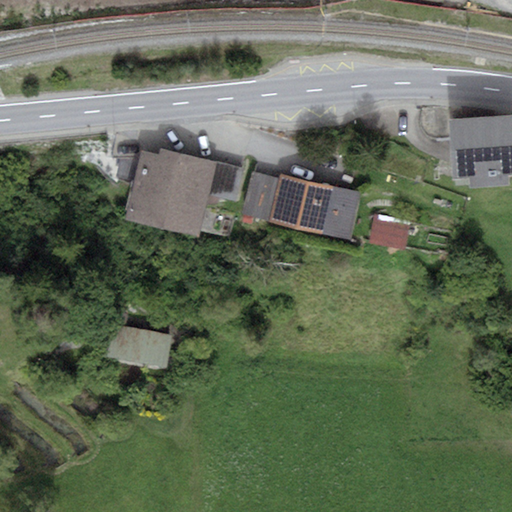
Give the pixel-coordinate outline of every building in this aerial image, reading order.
[(511,173),(511,113),(448,118),(452,177),(470,175),(471,187),(510,184),(509,173),(511,173)] [(159,155),(141,151),(125,219),(199,236),(210,194),(217,162),(161,148),(159,155)] [(242,167),(217,162),(210,194),(235,199),(242,167)] [(269,222),(278,179),(251,173),(242,216),(269,222)] [(278,179),(269,222),(350,240),(360,193),(279,175),(278,179)] [(375,214),(369,242),(405,250),(411,222),(375,214)] [(171,341),(115,326),(107,354),(163,369),(171,341)]
